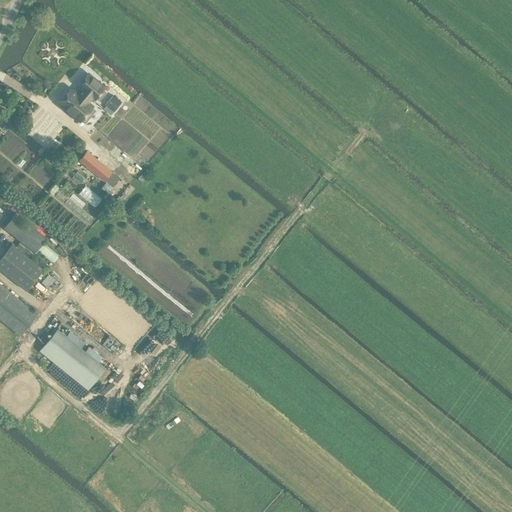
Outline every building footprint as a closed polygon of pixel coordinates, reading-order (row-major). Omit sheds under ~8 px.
[(83,87),(78,94),(87,101),(92,95),(95,97),(96,97),(99,100),(106,93),(102,90),(104,87),(88,73),(79,84),(83,87)] [(87,101),(78,94),(70,88),(59,102),(73,114),(72,115),(77,119),(78,118),(80,120),(87,112),(90,115),(95,109),(92,106),(87,101)] [(87,149),(78,159),(91,170),(99,160),(87,149)] [(15,212),(3,226),(35,252),(37,249),(43,242),(44,240),(47,237),(15,212)] [(43,242),(37,249),(39,251),(52,262),(58,254),(43,242)] [(12,243),(0,257),(0,268),(26,290),(28,288),(41,271),(43,268),(12,243)] [(0,284),(0,317),(21,335),(37,314),(0,284)] [(57,328),(39,350),(88,389),(106,367),(57,328)]
